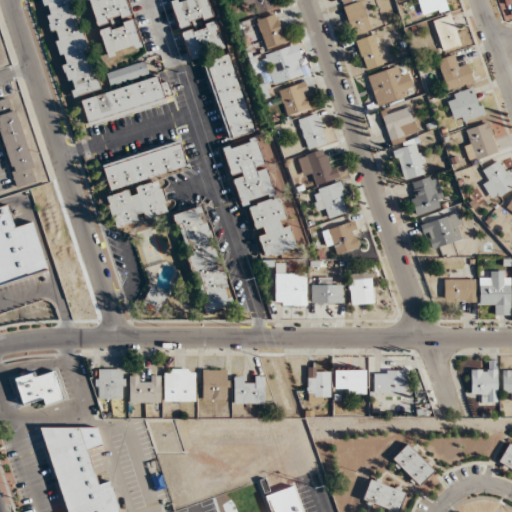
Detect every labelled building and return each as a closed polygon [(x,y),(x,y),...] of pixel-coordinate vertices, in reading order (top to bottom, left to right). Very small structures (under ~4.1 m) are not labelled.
[(73,0),(42,0),(68,98),(97,90),(73,0)] [(87,0),(95,26),(130,16),(125,0),(87,0)] [(212,17),(205,0),(170,0),(168,1),(178,29),(212,17)] [(255,5),(257,13),(276,9),(273,0),(242,0),(244,7),(255,5)] [(342,8),(354,37),(372,30),(360,0),(342,8)] [(417,0),(422,17),(448,10),(445,0),(417,0)] [(288,41),(278,13),(256,21),(266,49),(288,41)] [(432,21),(443,51),(461,45),(450,14),(432,21)] [(105,57),(141,48),(133,20),(98,29),(105,57)] [(224,47),(215,20),(180,32),(189,59),(224,47)] [(356,40),(365,70),(383,64),(374,35),(356,40)] [(295,44),(261,56),(271,86),(305,74),(295,44)] [(203,61),(226,140),(253,132),(230,53),(203,61)] [(436,61),(447,92),(474,82),(467,62),(458,65),(454,54),(436,61)] [(106,73),(109,86),(149,75),(145,62),(106,73)] [(377,106),(414,94),(407,74),(399,76),(395,66),(367,76),(377,106)] [(86,125),(174,102),(168,81),(160,83),(158,77),(79,98),(86,125)] [(286,117),(313,109),(304,82),(278,91),(286,117)] [(456,125),(484,114),(474,87),(445,97),(456,125)] [(0,137),(13,189),(35,183),(13,96),(0,99),(0,137)] [(382,113),(391,144),(418,136),(409,105),(382,113)] [(327,142),(316,113),(297,121),(308,150),(327,142)] [(498,152),(488,123),(468,129),(472,140),(463,143),(469,162),(498,152)] [(237,205),(273,196),(258,138),(222,147),(237,205)] [(100,163),(107,189),(187,168),(180,142),(100,163)] [(404,181),(428,172),(418,142),(393,150),(404,181)] [(338,178),(327,148),(296,159),(303,178),(313,175),(317,185),(338,178)] [(508,195),(508,164),(486,164),(486,195),(508,195)] [(412,183),(415,192),(409,194),(416,216),(445,206),(435,176),(412,183)] [(115,229),(167,213),(157,180),(105,196),(115,229)] [(326,209),(329,218),(349,212),(340,182),(311,191),(317,212),(326,209)] [(261,258),(294,250),(281,196),(249,204),(261,258)] [(0,206),(0,284),(47,271),(33,221),(13,227),(7,205),(0,206)] [(230,305),(201,205),(174,214),(203,313),(230,305)] [(465,239),(458,214),(421,225),(428,250),(465,239)] [(329,255),(360,246),(353,222),(322,232),(329,255)] [(275,306),(306,306),(306,273),(284,273),(284,263),(275,263),(275,306)] [(511,315),(511,272),(489,272),(489,282),(479,282),(479,304),(490,304),(490,315),(511,315)] [(350,305),(373,304),(372,273),(348,274),(350,305)] [(475,279),(443,279),(443,302),(475,302),(475,279)] [(311,304),(342,304),(342,285),(311,285),(311,304)] [(140,307),(156,316),(167,295),(151,287),(140,307)] [(497,403),(497,361),(489,361),(489,371),(470,371),(470,392),(480,392),(480,403),(497,403)] [(163,401),(195,401),(195,369),(163,369),(163,401)] [(307,397),(330,397),(330,369),(307,369),(307,397)] [(20,404),(41,399),(43,406),(63,400),(55,370),(35,376),(34,372),(12,378),(20,404)] [(96,399),(124,399),(124,370),(96,370),(96,399)] [(226,370),(201,370),(201,400),(226,400),(226,370)] [(366,370),(335,370),(335,394),(366,394),(366,370)] [(404,370),(373,370),(373,393),(404,393),(404,370)] [(511,370),(502,370),(502,393),(511,393),(511,370)] [(129,376),(129,403),(160,403),(160,375),(149,375),(149,384),(139,384),(139,376),(129,376)] [(234,404),(264,404),(264,376),(254,376),(254,385),(244,385),(244,376),(234,376),(234,404)] [(64,511),(118,511),(111,481),(98,485),(88,449),(103,445),(96,420),(44,435),(64,511)] [(498,464),(511,470),(511,444),(509,442),(498,464)] [(391,460),(418,487),(434,471),(408,444),(391,460)] [(362,501),(395,511),(398,511),(405,492),(369,480),(362,501)] [(265,495),(269,511),(302,511),(295,486),(265,495)]
